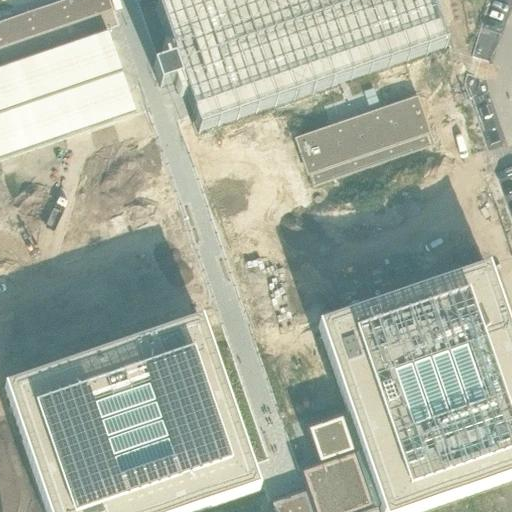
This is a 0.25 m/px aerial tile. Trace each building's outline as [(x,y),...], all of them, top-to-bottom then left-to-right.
[(107,0),(67,0),(0,23),(0,64),(1,69),(106,32),(118,28),(107,0)] [(178,0),(160,6),(193,102),(202,130),(448,46),(432,0),(178,0)] [(1,69),(0,69),(0,160),(76,134),(135,114),(120,72),(106,32),(1,69)] [(417,99),(293,140),(309,187),(433,146),(417,99)] [(200,324),(4,391),(45,511),(373,511),(375,511),(374,509),(379,507),(380,511),(421,511),(511,481),(511,346),(486,271),(317,329),(348,419),(343,421),(342,418),(303,432),(316,468),(298,474),(304,492),(268,505),(270,511),(200,511),(258,492),(200,324)]
